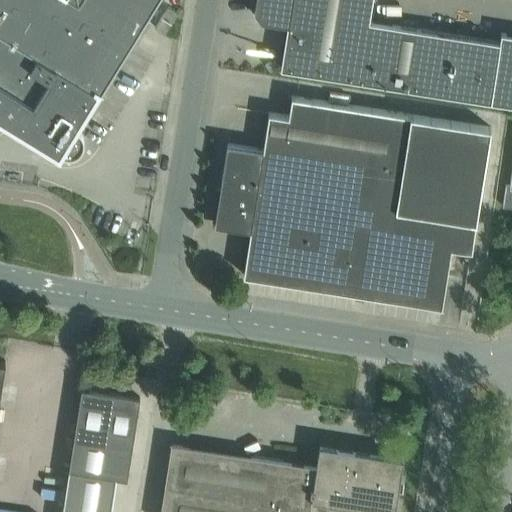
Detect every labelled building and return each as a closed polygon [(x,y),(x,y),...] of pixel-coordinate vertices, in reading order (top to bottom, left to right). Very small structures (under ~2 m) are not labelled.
[(99,95),(157,0),(0,0),(0,118),(58,154),(61,156),(63,157),(64,157),(67,158),(69,158),(71,157),(74,157),(76,156),(78,154),(79,153),(81,151),(82,149),(83,147),(84,145),(84,143),(84,141),(83,138),(83,136),(81,134),(80,131),(79,130),(77,129),(74,128),(96,93),(99,95)] [(511,32),(500,31),(499,40),(369,19),(372,0),(255,0),(254,10),(261,18),(287,22),(280,67),(511,103),(511,32)] [(164,33),(177,11),(168,5),(155,27),(164,33)] [(471,248),(490,126),(291,95),(288,114),(269,111),(263,148),(227,142),(215,222),(250,228),(243,273),(442,304),(451,245),(471,248)] [(511,206),(511,167),(509,184),(506,184),(503,205),(511,206)] [(127,477),(140,396),(82,387),(69,468),(62,511),(110,511),(116,476),(127,477)] [(394,510),(402,457),(319,444),(315,464),(170,441),(158,511),(307,511),(310,497),(394,510)]
